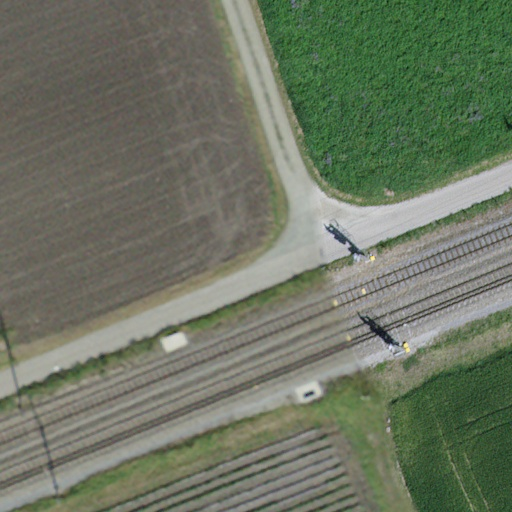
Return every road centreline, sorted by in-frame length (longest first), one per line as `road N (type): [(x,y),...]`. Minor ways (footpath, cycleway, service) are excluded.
road 1 (track): [(511,167),(0,382)]
road 2 (track): [(234,0),(290,171),(325,244)]
road 3 (track): [(408,511),(370,398)]
